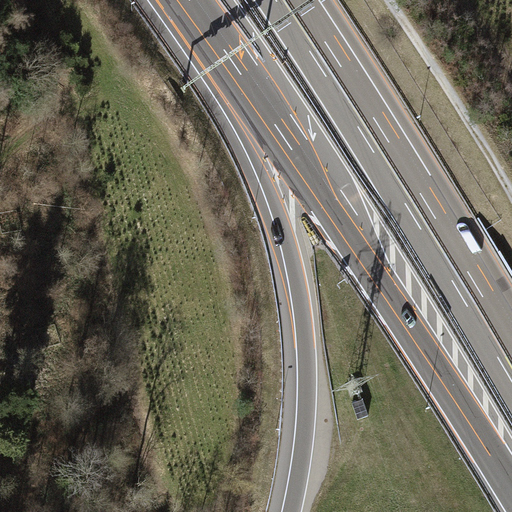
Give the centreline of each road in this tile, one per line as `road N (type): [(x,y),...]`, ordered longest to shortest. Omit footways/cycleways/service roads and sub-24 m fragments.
road 1 (motorway): [(200,0),(511,488)]
road 2 (motorway): [(185,0),(263,168),(292,259),(306,404),(291,511)]
road 3 (motorway): [(511,363),(287,0)]
road 4 (track): [(511,193),(388,0)]
road 5 (track): [(0,159),(39,124),(101,105),(130,111),(154,133)]
